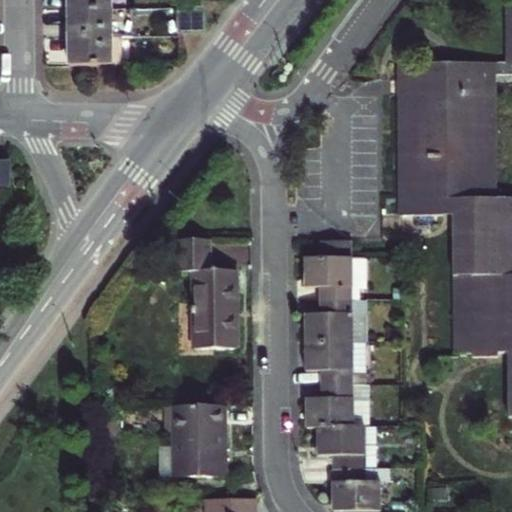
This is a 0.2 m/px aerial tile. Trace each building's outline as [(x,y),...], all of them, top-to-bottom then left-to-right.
[(114,0),(70,0),(70,8),(114,8),(114,0)] [(181,8),(181,31),(204,31),(205,7),(181,8)] [(70,8),(70,36),(115,36),(114,8),(70,8)] [(70,36),(71,65),(124,65),(124,36),(115,36),(70,36)] [(498,76),(498,63),(399,65),(399,217),(454,217),(454,356),(472,356),(472,358),(499,359),(499,355),(508,355),(509,419),(511,418),(511,198),(497,199),(498,76)] [(498,63),(498,76),(511,75),(511,63),(506,63),(498,63)] [(213,237),(180,238),(181,269),(197,269),(197,346),(240,345),(239,268),(213,268),(213,237)] [(323,242),(323,260),(352,260),(352,241),(323,242)] [(320,290),(320,302),(360,302),(361,292),(368,291),(367,260),(352,260),(323,260),(304,259),(305,289),(320,290)] [(306,315),(305,344),(366,344),(368,344),(368,302),(360,302),(320,302),(320,315),(306,315)] [(367,386),(366,344),(305,344),(306,374),(322,372),(323,386),(367,386)] [(370,386),(367,386),(323,386),(323,399),(306,400),(306,430),(318,430),(332,430),(331,428),(370,427),(370,386)] [(174,408),(175,453),(228,452),(228,407),(174,408)] [(334,458),(333,470),(378,470),(377,428),(370,427),(331,428),(332,430),(318,430),(318,457),(334,458)] [(228,452),(175,453),(176,479),(228,477),(228,452)] [(378,470),(333,470),(333,511),(382,511),(381,483),(391,483),(390,470),(378,470)] [(447,489),(432,489),(432,501),(447,501),(447,489)] [(256,511),(257,500),(207,500),(207,511),(256,511)]
